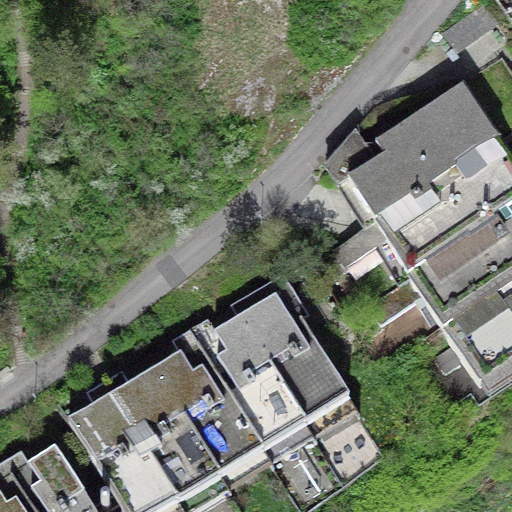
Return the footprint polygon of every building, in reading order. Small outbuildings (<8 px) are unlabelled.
[(484,7),(443,36),(458,55),(498,26),(484,7)] [(357,136),(327,171),(367,233),(336,254),(347,272),(388,245),(413,282),(373,310),(383,326),(423,299),(481,388),(511,367),(511,164),(463,90),(378,145),(385,157),(376,163),(357,136)] [(240,321),(313,442),(357,416),(284,295),(240,321)] [(240,321),(197,347),(271,468),(313,442),(240,321)] [(197,347),(154,373),(227,494),(271,468),(197,347)] [(111,399),(180,511),(197,511),(227,494),(154,373),(111,399)] [(121,511),(180,511),(111,399),(68,425),(121,511)] [(10,479),(30,511),(90,511),(54,452),(10,479)] [(30,511),(10,479),(0,484),(0,511),(30,511)]
